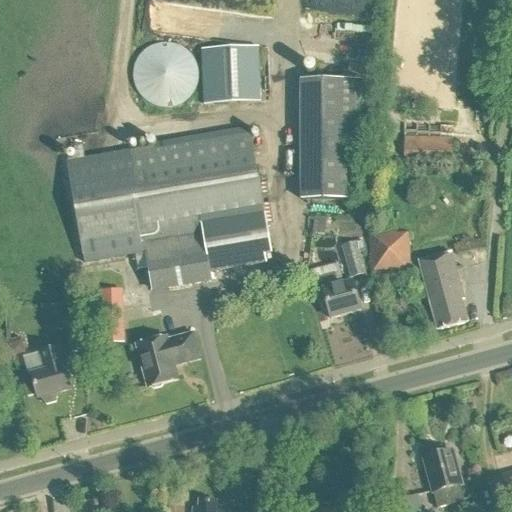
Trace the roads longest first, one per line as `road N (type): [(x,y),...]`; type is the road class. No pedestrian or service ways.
road 1 (tertiary): [(0,495),(271,421)]
road 2 (tertiary): [(271,421),(511,353)]
